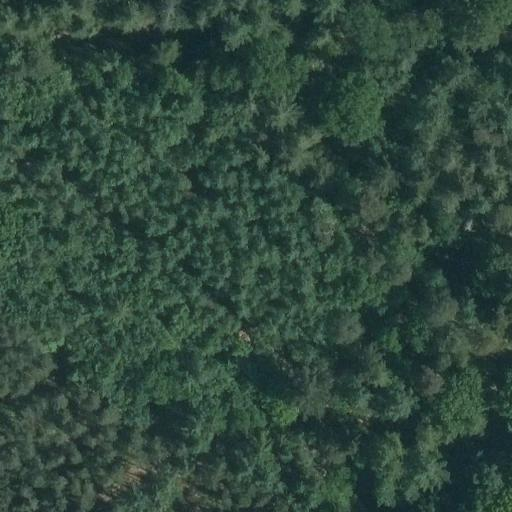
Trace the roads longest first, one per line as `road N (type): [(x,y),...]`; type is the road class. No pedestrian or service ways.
road 1 (track): [(511,150),(307,92),(0,63)]
road 2 (track): [(339,511),(258,423),(93,291),(0,194)]
road 3 (track): [(29,511),(154,434),(262,511)]
